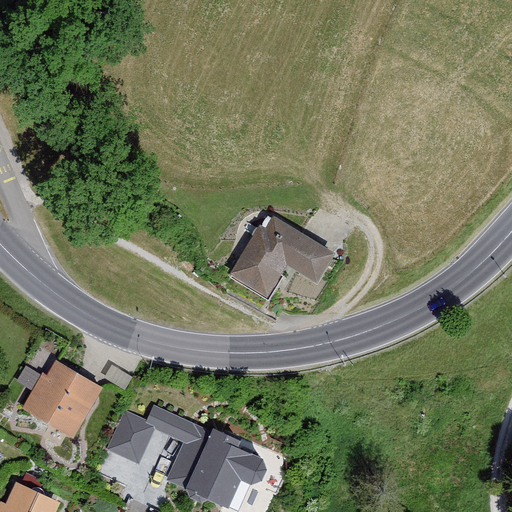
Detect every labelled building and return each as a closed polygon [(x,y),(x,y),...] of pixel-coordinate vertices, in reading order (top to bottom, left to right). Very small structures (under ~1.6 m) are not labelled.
[(333,254),(269,216),(234,274),(267,294),(286,262),(317,281),(333,254)] [(104,382),(58,357),(26,413),(71,439),(104,382)] [(24,363),(19,380),(34,385),(39,368),(24,363)] [(146,422),(125,413),(108,450),(137,464),(154,427),(189,443),(172,480),(194,490),(192,493),(226,508),(239,479),(252,485),(261,482),(264,474),(259,464),(235,453),(239,445),(154,407),(146,422)] [(52,511),(56,504),(17,486),(7,507),(2,504),(0,507),(0,511),(52,511)]
